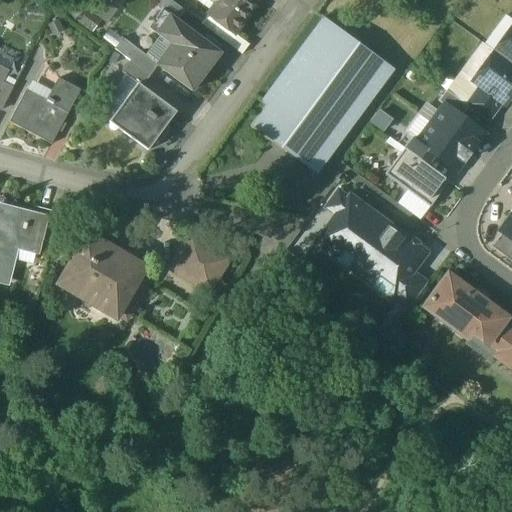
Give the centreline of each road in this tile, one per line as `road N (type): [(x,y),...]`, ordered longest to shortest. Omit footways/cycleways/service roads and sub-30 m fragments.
road 1 (residential): [(299,0),(151,201)]
road 2 (residential): [(511,288),(464,238),(467,207),(511,147)]
road 3 (residential): [(151,201),(0,163)]
road 4 (track): [(356,511),(441,387)]
road 5 (residential): [(282,243),(237,222),(151,201)]
